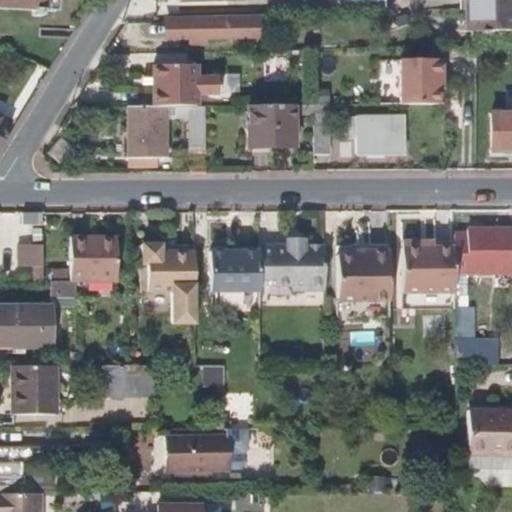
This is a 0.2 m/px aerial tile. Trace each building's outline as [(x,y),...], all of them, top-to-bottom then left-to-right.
[(0,0),(0,10),(32,11),(32,17),(41,18),(41,12),(55,12),(55,0),(0,0)] [(469,0),(449,0),(450,10),(469,10),(469,0)] [(511,0),(469,0),(469,10),(470,19),(485,19),(486,32),(511,30),(511,0)] [(407,11),(397,11),(397,34),(406,34),(407,11)] [(295,18),(283,19),(283,37),(295,37),(295,18)] [(486,32),(485,19),(470,19),(470,32),(486,32)] [(263,36),(263,21),(171,22),(171,39),(192,38),(192,43),(206,43),(206,38),(263,36)] [(397,59),(383,60),(384,94),(398,94),(397,59)] [(440,104),(439,77),(444,77),(443,59),(400,59),(401,105),(440,104)] [(215,96),(215,78),(194,78),(194,66),(152,66),(152,108),(168,107),(191,107),(194,107),(194,96),(215,96)] [(315,105),(315,119),(330,119),(330,106),(315,105)] [(296,146),(296,106),(250,106),(250,147),(296,146)] [(169,157),(168,107),(152,108),(129,108),(130,158),(136,158),(158,157),(169,157)] [(207,149),(207,107),(194,107),(191,107),(191,149),(207,149)] [(511,149),(511,113),(492,113),(493,150),(511,149)] [(0,147),(13,121),(0,115),(0,147)] [(405,152),(405,117),(347,117),(347,134),(349,137),(350,138),(352,139),(357,139),(357,152),(405,152)] [(330,154),(330,119),(315,119),(315,154),(330,154)] [(48,225),(48,213),(26,213),(26,225),(48,225)] [(511,272),(511,228),(473,228),(473,234),(459,234),(459,247),(459,272),(511,272)] [(119,283),(120,242),(92,242),(92,236),(74,236),(73,269),(73,283),(79,283),(119,283)] [(196,324),(198,252),(165,251),(166,244),(146,244),(145,266),(150,266),(150,291),(175,292),(174,323),(196,324)] [(47,267),(48,245),(22,245),(22,267),(47,267)] [(329,287),(329,246),(309,246),(291,246),(263,246),(262,286),(296,286),(303,292),(309,292),(312,287),(329,287)] [(459,272),(459,247),(441,247),(408,247),(408,292),(459,292),(459,272)] [(393,300),(393,250),(373,250),(373,254),(361,254),(342,254),(342,300),(393,300)] [(262,286),(263,252),(244,252),(232,252),(213,252),(213,292),(262,293),(262,286)] [(73,283),(73,269),(57,269),(57,283),(73,283)] [(79,296),(79,283),(73,283),(57,283),(52,282),(52,296),(56,296),(79,296)] [(79,308),(79,296),(56,296),(55,307),(79,308)] [(0,347),(52,348),(52,311),(0,310),(0,347)] [(473,342),(473,329),(458,329),(458,342),(473,342)] [(498,367),(497,342),(473,342),(458,342),(458,367),(498,367)] [(56,414),(57,365),(15,365),(14,398),(11,398),(11,413),(56,414)] [(156,394),(156,366),(104,365),(104,393),(156,394)] [(511,456),(511,412),(470,412),(470,456),(472,456),(472,469),(497,470),(497,456),(511,456)] [(244,466),(244,428),(230,428),(230,466),(244,466)] [(199,472),(200,440),(158,439),(158,472),(199,472)] [(0,494),(24,494),(24,464),(43,463),(43,447),(0,447),(0,494)] [(511,456),(497,456),(497,470),(511,469),(511,456)] [(0,511),(40,511),(40,494),(24,494),(0,494),(0,511)] [(264,494),(242,494),(242,505),(264,505),(264,494)] [(115,498),(105,498),(105,510),(114,510),(115,498)] [(204,503),(204,511),(221,511),(222,502),(204,503)]
